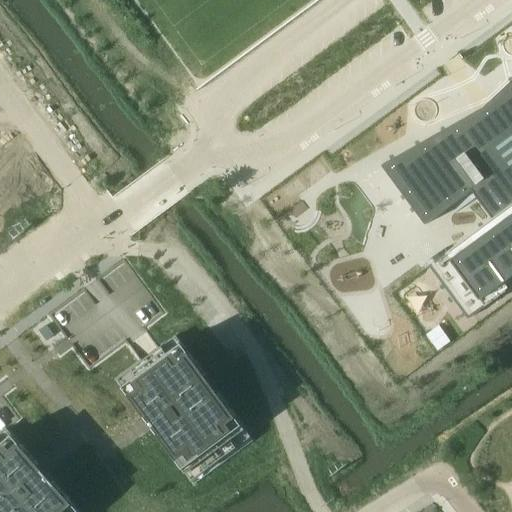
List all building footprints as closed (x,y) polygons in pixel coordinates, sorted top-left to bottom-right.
[(467,109),(378,161),(420,219),(467,185),(489,215),(425,262),(463,313),(511,276),(511,71),(487,95),(493,103),(474,117),(467,109)] [(46,326),(39,331),(46,341),(53,335),(46,326)] [(438,327),(425,336),(437,352),(450,343),(438,327)] [(175,336),(115,380),(193,487),(254,442),(175,336)] [(6,429),(0,433),(0,511),(79,511),(40,467),(6,429)]
